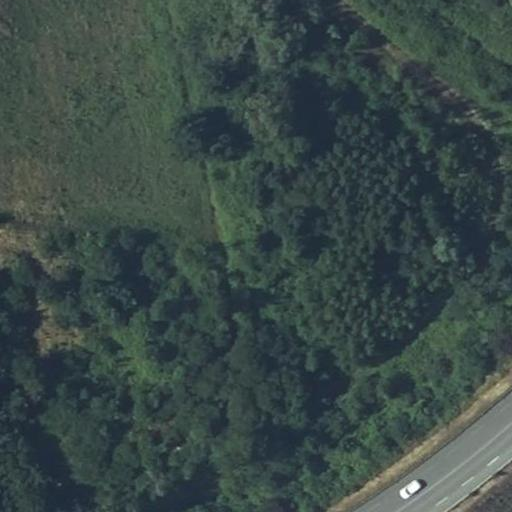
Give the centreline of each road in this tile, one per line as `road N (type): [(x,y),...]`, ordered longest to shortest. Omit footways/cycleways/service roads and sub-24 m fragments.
road 1 (track): [(153,511),(337,411),(482,263),(501,196),(493,143),(466,107),(336,0)]
road 2 (primary): [(511,416),(381,511)]
